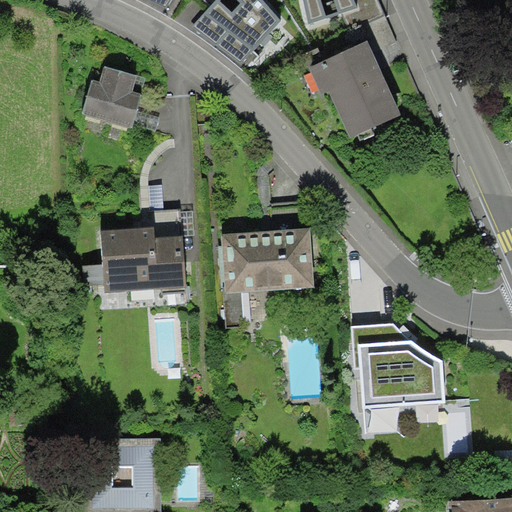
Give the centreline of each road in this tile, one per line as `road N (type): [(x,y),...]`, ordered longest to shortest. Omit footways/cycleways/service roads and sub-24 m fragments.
road 1 (residential): [(511,306),(473,310),(437,297),(398,267),(245,98),(179,44),(99,0)]
road 2 (tertiary): [(511,234),(408,0)]
